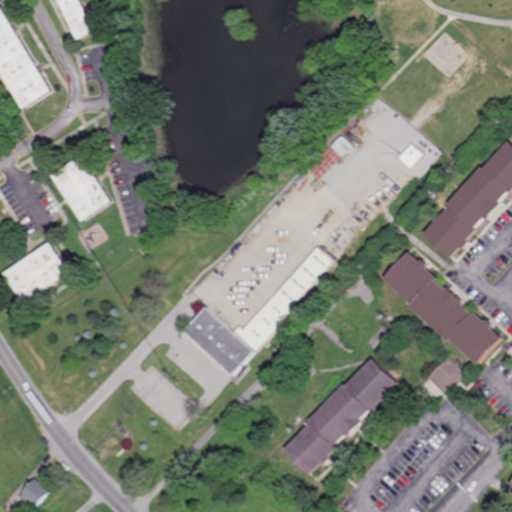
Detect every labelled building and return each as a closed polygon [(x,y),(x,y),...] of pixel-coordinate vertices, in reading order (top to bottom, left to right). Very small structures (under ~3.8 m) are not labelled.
[(81,40),(62,0),(84,0),(99,31),(81,40)] [(28,109),(0,62),(0,8),(5,6),(57,91),(28,109)] [(349,157),(337,146),(347,136),(358,147),(349,157)] [(511,194),(510,192),(501,202),(503,204),(487,222),(485,219),(476,229),(478,230),(468,241),(470,243),(463,250),(461,249),(451,259),(425,235),(450,207),(448,205),(483,167),(485,169),(511,141),(511,194)] [(411,169),(424,155),(412,145),(400,158),(411,169)] [(85,223),(56,176),(86,157),(116,203),(85,223)] [(28,304),(8,274),(53,244),(73,274),(28,304)] [(290,310),(294,313),(257,353),(257,354),(235,378),(187,333),(210,309),(236,333),(241,327),(244,329),(275,296),(275,295),(320,247),(336,262),(290,310)] [(430,267),(428,269),(438,278),(436,280),(447,290),(449,287),(466,303),(464,305),(474,314),(476,313),(486,322),(489,319),(496,326),(494,328),(504,338),(478,366),(450,340),(448,342),(411,308),(413,305),(387,281),(412,255),(420,262),(423,260),(430,267)] [(330,370),(327,367),(326,368),(315,358),(322,351),(318,347),(324,341),(339,356),(334,361),(337,364),(330,370)] [(356,362),(342,350),(348,343),(362,355),(356,362)] [(444,394),(429,378),(450,357),(465,373),(444,394)] [(392,396),(394,398),(388,405),(386,403),(376,413),(375,412),(365,422),(366,424),(351,440),(349,439),(340,449),(341,450),(328,464),(325,462),(314,473),(290,450),(316,424),(313,422),(349,385),(351,387),(377,360),(402,385),(392,396)] [(321,399),(307,385),(319,373),(333,387),(321,399)] [(302,397),(297,402),(300,405),(282,423),(267,408),(284,391),(287,394),(294,388),(302,397)] [(42,483),(46,479),(52,485),(49,488),(53,492),(36,511),(32,506),(30,508),(25,503),(28,501),(23,496),(26,493),(25,492),(37,478),(42,483)]
